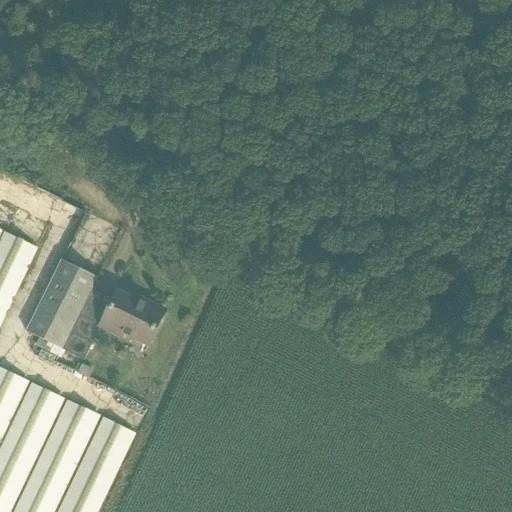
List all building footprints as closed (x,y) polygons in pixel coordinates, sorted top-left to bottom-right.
[(4,233),(0,242),(0,328),(37,249),(4,233)] [(26,335),(62,352),(85,305),(97,280),(62,262),(50,287),(26,335)] [(85,305),(62,352),(84,363),(100,329),(121,339),(123,335),(148,347),(156,331),(164,312),(147,304),(146,308),(117,294),(107,316),(85,305)] [(0,442),(28,383),(0,369),(0,442)] [(0,511),(8,511),(63,400),(35,386),(28,401),(0,457),(0,511)] [(60,416),(14,511),(55,511),(93,432),(100,418),(67,402),(60,416)] [(104,419),(58,511),(99,511),(137,435),(104,419)]
